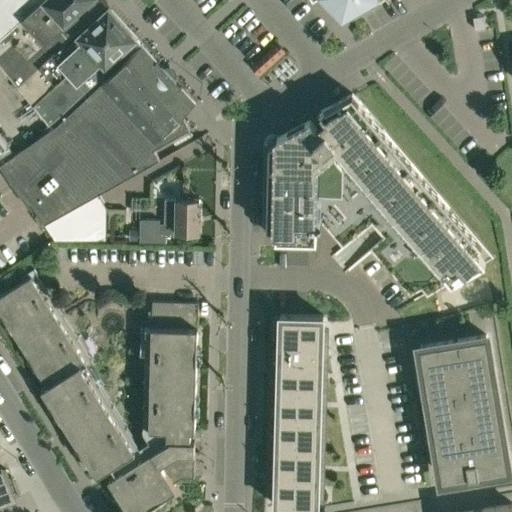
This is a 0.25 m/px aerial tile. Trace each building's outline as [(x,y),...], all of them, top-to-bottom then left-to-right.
[(0,0),(0,38),(26,15),(42,0),(0,0)] [(26,15),(0,38),(0,63),(19,87),(107,4),(103,0),(44,0),(27,16),(26,15)] [(329,0),(343,15),(369,0),(329,0)] [(124,23),(107,4),(19,87),(34,106),(42,99),(124,23)] [(478,15),(473,16),(474,25),(475,29),(485,27),(483,14),(482,15),(478,15)] [(42,99),(34,106),(52,128),(53,129),(57,128),(59,125),(103,84),(142,45),(136,39),(138,37),(124,23),(42,99)] [(250,62),(258,73),(288,53),(280,42),(250,62)] [(182,114),(195,103),(142,45),(103,84),(59,125),(57,128),(53,129),(52,128),(0,164),(0,165),(27,206),(32,203),(45,223),(84,201),(100,192),(160,159),(154,148),(190,128),(182,114)] [(285,53),(263,74),(276,88),(299,67),(285,53)] [(322,223),(342,246),(371,222),(385,237),(372,249),(411,294),(421,288),(428,296),(493,258),(353,93),(321,110),(326,117),(317,124),(311,116),(278,135),(278,139),(269,143),(267,226),(276,227),(276,238),(317,239),(317,223),(322,223)] [(106,202),(100,192),(84,201),(45,223),(55,238),(106,239),(106,202)] [(199,235),(200,200),(165,199),(165,224),(160,224),(160,219),(140,218),(140,229),(139,241),(166,241),(166,235),(177,236),(177,234),(199,235)] [(129,241),(139,241),(140,229),(129,229),(129,241)] [(357,235),(332,254),(344,268),(368,249),(357,235)] [(95,363),(37,271),(0,294),(0,310),(47,384),(42,387),(97,475),(110,466),(136,450),(141,447),(139,443),(90,367),(95,363)] [(182,476),(194,477),(198,301),(153,300),(152,325),(145,325),(142,430),(147,438),(139,443),(141,447),(136,450),(110,466),(114,473),(109,477),(130,511),(138,511),(177,488),(173,482),(182,476)] [(275,489),(275,506),(318,508),(318,497),(324,497),(329,326),(323,326),(323,316),(280,315),(280,331),(279,344),(279,359),(279,371),(278,390),(278,403),(277,418),(277,430),(276,449),(276,462),(276,477),(275,489)] [(483,369),(492,368),(486,334),(420,345),(422,361),(430,359),(432,369),(424,371),(430,404),(438,403),(439,413),(431,414),(437,448),(443,447),(448,478),(500,470),(498,457),(506,455),(500,422),(492,423),(491,413),(499,411),(493,378),(485,379),(483,369)] [(0,502),(14,498),(14,497),(15,493),(11,482),(5,479),(0,469),(0,502)]
